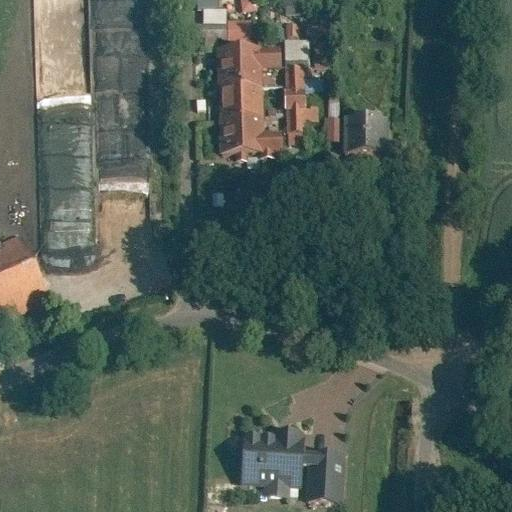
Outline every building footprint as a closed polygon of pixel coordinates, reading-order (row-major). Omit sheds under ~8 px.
[(206,13),(206,26),(229,27),(229,14),(206,13)] [(254,51),(252,22),(229,23),(231,45),(239,45),(239,52),(254,51)] [(320,46),(319,71),(330,71),(331,46),(320,46)] [(281,54),(221,53),(219,155),(281,156),(281,138),(262,137),(264,73),(281,73),(281,54)] [(341,118),(340,156),(384,157),(385,119),(341,118)] [(330,145),(341,145),(341,121),(330,121),(330,145)] [(26,234),(3,243),(0,235),(0,310),(49,290),(26,234)] [(284,444),(249,443),(246,488),(273,489),(272,500),(296,501),(297,490),(315,491),(317,458),(317,446),(311,445),(312,437),(284,436),(284,444)] [(315,505),(347,507),(349,460),(317,458),(315,491),(315,505)]
